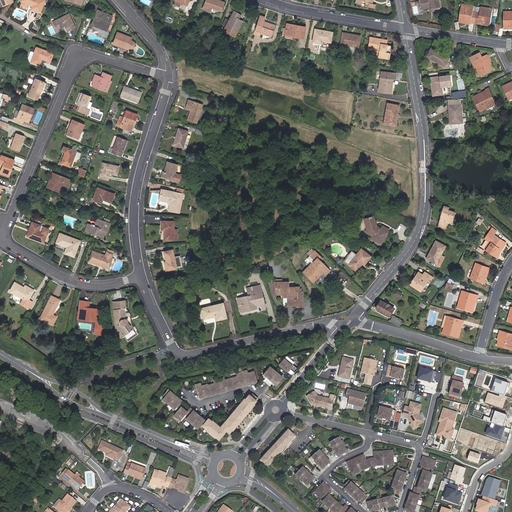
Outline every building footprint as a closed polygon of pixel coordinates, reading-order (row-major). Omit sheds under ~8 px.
[(21,0),(22,0),(22,1),(30,4),(32,5),(32,8),(41,12),(46,0),(45,0),(21,0)] [(214,0),(206,0),(202,10),(210,13),(211,9),(220,12),(224,3),(214,0)] [(418,0),(420,7),(429,5),(430,8),(438,7),(437,0),(418,0)] [(474,19),(476,7),(473,7),(473,4),(461,2),(458,17),(474,19)] [(478,7),(476,7),(474,19),(489,21),(492,4),(479,2),(478,7)] [(234,14),(237,10),(233,8),(224,24),(236,30),(242,18),(238,16),(234,14)] [(511,25),(511,8),(502,9),(503,26),(511,25)] [(107,19),(108,14),(97,10),(92,24),(107,29),(110,20),(107,19)] [(57,30),(62,27),(62,25),(64,25),(64,26),(67,32),(76,27),(69,14),(52,22),(57,30)] [(272,35),(275,24),(264,21),(265,17),(259,15),(255,31),(272,35)] [(287,23),(285,34),(292,35),(303,37),(305,27),(299,26),(299,28),(293,27),(293,25),(287,23)] [(236,30),(224,24),(222,28),(234,34),(236,30)] [(332,32),(315,29),(312,42),(321,43),(320,46),(329,48),(332,32)] [(118,31),(113,43),(127,48),(128,46),(132,48),(135,47),(136,44),(136,42),(135,41),(131,40),(132,37),(118,31)] [(338,43),(348,45),(347,50),(354,52),(355,46),(357,35),(340,32),(338,43)] [(381,43),(382,39),(368,36),(366,46),(369,47),(376,48),(376,52),(375,55),(386,57),(388,44),(386,44),(381,43)] [(451,53),(432,44),(427,54),(446,63),(451,53)] [(29,52),(26,60),(38,65),(40,59),(47,62),(51,53),(35,47),(33,53),(29,52)] [(488,53),(472,60),(479,74),(492,68),(489,62),(491,61),(488,53)] [(393,74),(378,71),(375,91),(387,93),(389,79),(392,80),(393,74)] [(444,73),(430,75),(433,93),(442,92),(441,82),(445,81),(444,73)] [(105,81),(108,82),(110,77),(103,74),(102,79),(99,78),(95,77),(92,85),(90,88),(101,92),(101,91),(105,81)] [(511,79),(502,84),(509,97),(511,95),(511,77),(511,79)] [(37,100),(44,83),(35,80),(28,96),(37,100)] [(131,93),(132,90),(122,86),(118,97),(136,103),(140,93),(137,92),(136,95),(131,93)] [(473,96),(480,109),(496,101),(489,86),(485,88),(486,90),(473,96)] [(79,93),(75,104),(77,105),(74,110),(84,114),(87,115),(90,105),(87,104),(88,102),(87,102),(89,97),(79,93)] [(205,101),(189,96),(186,105),(193,107),(189,118),(198,121),(205,101)] [(211,109),(218,112),(220,104),(214,101),(211,109)] [(465,120),(462,102),(451,104),(453,122),(465,120)] [(386,103),(383,121),(392,123),(394,115),(395,115),(397,105),(386,103)] [(28,122),(34,108),(22,104),(17,117),(13,116),(12,119),(22,123),(23,120),(28,122)] [(131,132),(137,116),(125,111),(123,118),(118,116),(115,124),(120,125),(119,128),(131,132)] [(77,141),(83,126),(72,121),(66,137),(77,141)] [(187,133),(177,129),(172,146),(182,150),(187,133)] [(18,150),(24,135),(14,131),(9,147),(18,150)] [(116,137),(112,149),(108,148),(106,152),(119,156),(124,141),(116,137)] [(68,167),(74,152),(62,147),(60,151),(64,152),(60,164),(68,167)] [(0,172),(8,175),(14,159),(1,154),(0,156),(0,163),(2,164),(0,170),(0,172)] [(115,175),(118,167),(101,161),(96,176),(104,179),(106,172),(115,175)] [(173,182),(175,177),(176,174),(178,166),(171,163),(167,174),(165,173),(163,179),(173,182)] [(53,183),(50,190),(56,192),(60,185),(67,188),(69,181),(51,174),(48,181),(53,183)] [(102,199),(110,203),(113,194),(95,187),(91,200),(100,204),(102,199)] [(171,203),(171,207),(170,211),(178,213),(182,196),(160,190),(159,195),(161,195),(160,200),(167,202),(171,203)] [(451,214),(454,215),(455,211),(448,209),(449,206),(443,205),(438,221),(446,223),(447,220),(449,221),(451,214)] [(388,232),(379,227),(375,225),(372,214),(362,217),(365,229),(365,230),(372,234),(370,238),(381,244),(388,232)] [(93,217),(90,224),(92,225),(95,221),(98,222),(99,220),(93,217)] [(88,224),(85,233),(102,239),(108,223),(102,221),(99,220),(98,222),(95,221),(92,225),(90,224),(88,224)] [(30,228),(27,236),(42,242),(48,228),(43,226),(41,231),(37,230),(39,225),(29,221),(26,227),(30,228)] [(173,240),(173,222),(161,221),(161,231),(164,231),(164,240),(173,240)] [(108,223),(102,239),(105,240),(111,224),(108,223)] [(382,223),(379,227),(388,232),(390,227),(382,223)] [(488,240),(484,246),(496,255),(497,256),(500,253),(498,252),(506,241),(493,232),(488,240)] [(73,256),(79,241),(59,234),(56,243),(66,247),(64,253),(73,256)] [(436,238),(426,256),(435,262),(445,244),(436,238)] [(356,271),(362,263),(365,264),(370,256),(360,249),(357,253),(350,248),(343,259),(350,264),(348,266),(356,271)] [(164,262),(165,271),(177,269),(174,250),(165,251),(167,262),(164,262)] [(112,254),(105,252),(104,255),(91,251),(87,262),(108,270),(112,258),(111,257),(112,254)] [(314,261),(302,272),(312,283),(322,273),(325,277),(329,273),(320,263),(323,260),(314,251),(309,256),(314,261)] [(474,260),(467,274),(481,282),(484,276),(482,275),(487,267),(474,260)] [(424,275),(420,272),(417,270),(409,281),(420,289),(428,278),(430,279),(433,275),(427,271),(424,275)] [(341,271),(338,274),(343,279),(346,275),(341,271)] [(285,282),(273,283),(274,294),(279,293),(280,297),(286,297),(286,305),(296,305),(296,301),(300,300),(300,291),(296,291),(296,286),(285,287),(285,282)] [(445,289),(451,291),(453,285),(447,283),(445,289)] [(10,293),(22,299),(19,304),(28,309),(32,302),(29,301),(34,292),(26,286),(24,289),(15,284),(10,293)] [(257,310),(266,308),(261,286),(246,289),(248,297),(240,299),(244,313),(257,310)] [(460,289),(456,306),(470,309),(473,299),(476,299),(477,294),(460,289)] [(52,296),(41,319),(51,325),(55,317),(50,314),(58,299),(52,296)] [(125,310),(128,309),(126,301),(117,302),(118,311),(114,311),(118,333),(119,335),(123,333),(126,338),(136,332),(133,328),(131,329),(128,325),(129,325),(129,324),(130,324),(130,323),(130,322),(129,321),(129,320),(128,320),(127,320),(126,320),(125,310)] [(395,308),(382,301),(378,307),(391,315),(395,308)] [(103,311),(88,308),(89,304),(79,302),(76,319),(95,323),(93,335),(103,336),(104,328),(100,327),(103,311)] [(224,304),(202,308),(204,318),(215,316),(217,322),(227,319),(224,304)] [(132,319),(128,309),(125,310),(126,320),(127,320),(128,320),(129,320),(129,321),(130,322),(130,323),(130,324),(129,324),(129,325),(128,325),(131,329),(133,328),(132,319)] [(447,313),(444,326),(443,330),(458,334),(461,321),(463,322),(464,318),(447,313)] [(403,321),(393,316),(391,321),(400,326),(403,321)] [(511,347),(511,330),(499,327),(496,335),(499,336),(497,344),(511,347)] [(378,357),(366,354),(362,369),(367,370),(366,374),(373,376),(374,372),(375,372),(376,368),(375,368),(375,364),(376,361),(377,362),(378,357)] [(355,358),(344,355),(339,374),(350,377),(355,358)] [(289,372),(294,366),(286,359),(281,365),(289,372)] [(407,368),(391,364),(388,374),(397,376),(397,375),(400,376),(400,377),(404,378),(407,368)] [(428,367),(423,366),(421,377),(422,377),(434,380),(437,381),(440,370),(434,369),(428,367)] [(284,377),(272,367),(265,375),(268,377),(265,381),(272,386),(274,383),(277,385),(284,377)] [(258,382),(255,371),(249,373),(248,370),(237,374),(238,376),(226,380),(225,378),(215,381),(215,384),(210,386),(209,385),(203,387),(202,384),(197,385),(202,400),(206,399),(205,397),(212,395),(213,396),(220,394),(221,395),(229,393),(228,391),(243,387),(244,388),(251,385),(251,384),(258,382)] [(464,377),(455,374),(454,379),(455,379),(454,383),(453,388),(452,392),(462,395),(464,388),(465,385),(466,382),(463,381),(464,377)] [(509,382),(496,378),(492,390),(505,395),(509,382)] [(368,392),(350,387),(348,395),(351,396),(351,397),(357,398),(355,403),(365,405),(368,392)] [(328,407),(331,392),(327,391),(326,396),(314,393),(311,389),(303,393),(308,401),(310,401),(311,401),(313,401),(313,402),(324,405),(324,406),(328,407)] [(184,403),(169,391),(165,397),(166,398),(164,401),(175,410),(178,407),(179,409),(184,403)] [(499,396),(488,393),(485,403),(503,409),(507,397),(500,395),(499,396)] [(232,433),(259,399),(254,395),(253,397),(251,395),(225,427),(232,433)] [(423,403),(412,401),(411,406),(407,405),(405,413),(409,414),(411,414),(412,416),(412,418),(414,422),(420,423),(425,420),(420,412),(423,403)] [(399,407),(383,404),(380,415),(396,419),(399,407)] [(208,422),(191,409),(188,413),(182,408),(176,417),(181,421),(187,415),(190,417),(187,420),(199,429),(202,427),(203,428),(204,427),(221,440),(226,433),(210,420),(208,422)] [(458,412),(445,409),(443,417),(445,418),(443,427),(445,430),(443,436),(454,439),(456,432),(454,429),(453,427),(454,422),(456,421),(458,412)] [(483,420),(503,427),(507,415),(494,411),(491,419),(485,416),(483,420)] [(505,428),(496,425),(494,430),(489,428),(486,435),(501,440),(505,428)] [(295,435),(289,429),(260,459),(267,465),(268,464),(295,435)] [(342,440),(340,436),(332,441),(334,445),(333,446),(335,449),(336,448),(340,454),(348,449),(344,443),(345,443),(343,439),(342,440)] [(496,443),(480,438),(476,449),(493,454),(496,443)] [(121,450),(101,441),(97,448),(107,452),(106,454),(114,457),(114,456),(118,458),(121,450)] [(324,453),(321,450),(313,457),(316,460),(315,461),(318,463),(319,462),(324,468),(331,461),(326,456),(327,455),(324,452),(324,453)] [(378,457),(373,457),(369,459),(367,453),(350,460),(355,472),(375,464),(396,463),(396,450),(378,451),(378,457)] [(470,452),(467,460),(477,464),(480,455),(470,452)] [(407,511),(411,511),(414,511),(423,489),(428,491),(434,474),(429,472),(430,469),(434,470),(437,461),(430,459),(424,457),(421,466),(423,466),(421,470),(426,471),(420,488),(416,486),(412,495),(411,495),(406,508),(408,509),(407,511)] [(128,465),(125,464),(122,472),(125,473),(133,475),(133,474),(141,477),(144,467),(129,462),(128,465)] [(465,469),(455,465),(451,479),(461,482),(465,469)] [(307,470),(304,467),(297,474),(300,477),(299,478),(302,481),(303,480),(308,485),(315,478),(314,477),(309,473),(310,472),(308,469),(307,470)] [(408,470),(400,467),(392,491),(399,494),(401,488),(402,489),(407,476),(406,475),(408,470)] [(79,479),(73,474),(66,469),(60,476),(73,486),(79,479)] [(160,486),(161,484),(163,477),(165,471),(158,469),(157,471),(152,469),(148,482),(156,485),(160,486)] [(75,470),(73,474),(79,479),(73,486),(77,489),(83,480),(78,476),(79,474),(75,470)] [(170,476),(166,486),(170,488),(171,486),(176,489),(176,491),(183,493),(188,478),(177,474),(175,478),(170,476)] [(482,494),(495,498),(501,481),(489,477),(487,480),(482,494)] [(368,496),(349,479),(344,485),(348,489),(347,490),(358,499),(359,498),(362,502),(368,496)] [(323,481),(314,491),(321,497),(324,494),(327,497),(323,501),(335,511),(337,511),(340,509),(342,511),(356,511),(353,509),(352,510),(345,504),(346,502),(333,490),(332,491),(329,489),(330,488),(323,481)] [(445,498),(459,503),(462,492),(457,491),(459,486),(450,483),(445,498)] [(61,501),(55,509),(58,511),(65,511),(75,501),(66,494),(61,501)] [(42,498),(38,495),(33,500),(37,503),(42,498)] [(496,505),(498,500),(485,495),(483,500),(480,499),(479,504),(477,503),(475,509),(483,511),(487,511),(491,503),(496,505)] [(393,496),(369,501),(371,510),(377,509),(377,507),(388,505),(389,506),(395,505),(393,496)] [(52,506),(55,509),(61,501),(58,498),(52,506)] [(108,511),(109,511),(122,511),(129,505),(121,499),(113,509),(111,507),(108,511)]
